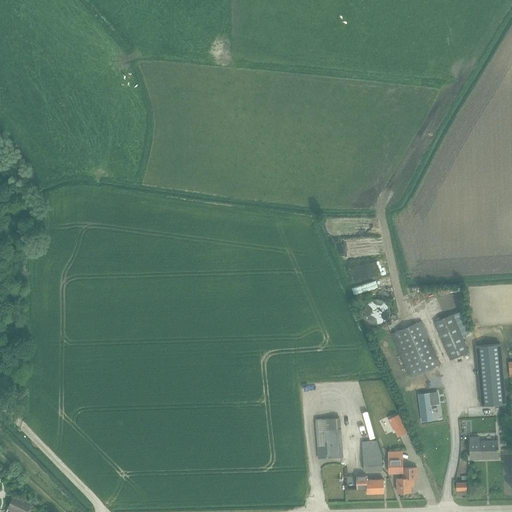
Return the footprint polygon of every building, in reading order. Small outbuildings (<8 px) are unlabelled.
[(362,291),(375,288),(373,281),(360,284),(362,291)] [(445,295),(449,310),(472,305),(468,289),(445,295)] [(370,324),(373,325),(375,325),(376,326),(377,326),(378,326),(380,325),(381,325),(383,324),(384,324),(385,323),(386,322),(387,322),(388,321),(388,320),(389,319),(390,318),(390,317),(390,315),(391,314),(391,313),(391,312),(391,311),(391,309),(390,308),(390,307),(390,306),(389,305),(388,304),(388,303),(386,301),(385,301),(384,300),(383,299),(382,299),(381,299),(379,298),(378,298),(377,298),(376,298),(375,298),(374,299),(372,299),(371,300),(370,300),(369,301),(368,302),(367,302),(367,303),(366,304),(365,305),(365,306),(364,307),(364,309),(364,310),(364,311),(363,312),(364,313),(364,314),(364,316),(364,317),(365,318),(365,319),(366,320),(367,321),(368,322),(368,323),(369,323),(370,324)] [(435,322),(451,360),(469,352),(453,314),(435,322)] [(392,333),(411,377),(440,364),(422,321),(392,333)] [(500,344),(476,346),(482,406),(506,404),(501,351),(500,344)] [(439,391),(419,394),(423,422),(434,421),(431,405),(441,403),(439,391)] [(389,404),(390,393),(373,392),(372,403),(389,404)] [(398,415),(389,419),(394,429),(396,428),(399,436),(406,432),(398,415)] [(319,459),(343,457),(340,418),(316,419),(319,459)] [(470,437),(470,449),(471,459),(498,458),(497,441),(479,442),(479,437),(470,437)] [(364,472),(383,470),(382,455),(376,440),(362,442),(364,472)] [(417,456),(414,448),(408,450),(412,459),(417,456)] [(389,460),(389,473),(402,472),(403,472),(403,468),(403,459),(389,460)] [(417,478),(417,467),(403,468),(403,472),(402,472),(402,478),(397,478),(398,493),(411,492),(411,486),(414,486),(414,478),(417,478)] [(356,476),(356,479),(357,489),(367,488),(367,494),(384,493),(384,483),(384,479),(367,480),(367,476),(356,476)] [(8,508),(15,511),(26,511),(30,504),(14,497),(8,508)]
